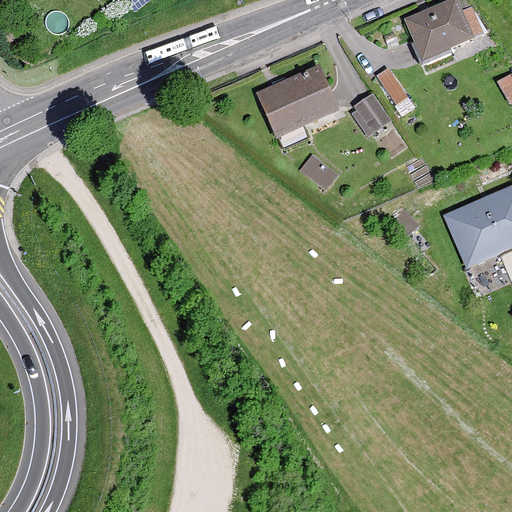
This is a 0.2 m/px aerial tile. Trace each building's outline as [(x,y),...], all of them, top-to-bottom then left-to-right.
[(456,3),(408,26),(428,75),(498,47),(473,9),(459,13),(456,3)] [(320,73),(259,99),(283,158),(309,147),(302,130),(338,115),(320,73)] [(389,75),(379,83),(398,110),(408,103),(389,75)] [(511,80),(498,88),(511,111),(511,110),(511,80)] [(370,101),(352,118),(376,144),(394,128),(370,101)] [(312,158),(301,172),(329,194),(340,180),(312,158)] [(511,193),(446,221),(469,275),(511,257),(511,193)] [(408,213),(391,225),(403,243),(421,231),(408,213)]
